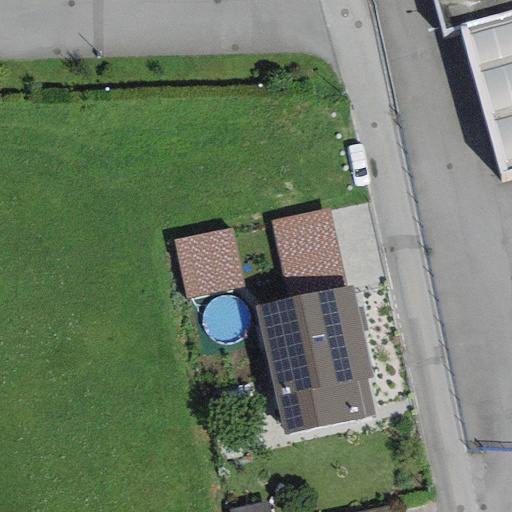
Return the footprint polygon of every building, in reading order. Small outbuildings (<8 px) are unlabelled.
[(511,0),(428,0),(480,189),(511,180),(511,0)] [(293,92),(233,95),(237,149),(296,146),(293,92)] [(271,224),(289,299),(345,286),(327,211),(271,224)] [(231,228),(173,241),(187,300),(244,287),(231,228)] [(289,299),(254,306),(282,437),(374,418),(366,380),(372,378),(352,285),(345,286),(289,299)] [(38,435),(38,511),(175,511),(175,435),(38,435)]
